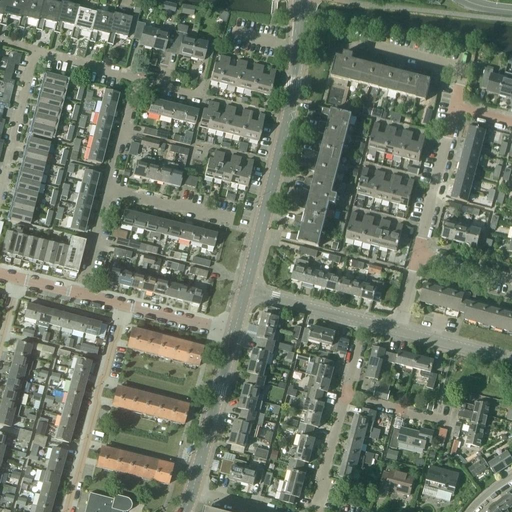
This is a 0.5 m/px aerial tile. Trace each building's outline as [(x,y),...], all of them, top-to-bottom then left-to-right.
[(1,16),(0,21),(0,24),(6,26),(8,16),(19,19),(20,19),(24,0),(6,0),(2,16),(1,16)] [(19,19),(17,27),(24,29),(26,18),(37,21),(38,22),(43,2),(42,2),(35,0),(24,0),(20,19),(19,19)] [(37,21),(35,30),(41,32),(44,21),(55,24),(60,5),(43,1),(42,2),(43,2),(38,22),(37,21)] [(55,24),(53,33),(59,34),(62,24),(73,27),(74,27),(78,10),(79,7),(61,3),(60,5),(55,24)] [(73,27),(70,40),(76,41),(79,30),(90,33),(91,33),(95,14),(78,10),(74,27),(73,27)] [(90,33),(88,42),(94,44),(97,33),(108,36),(113,16),(95,12),(95,14),(91,33),(90,33)] [(108,36),(105,45),(106,45),(112,46),(115,35),(126,38),(132,19),(113,14),(113,16),(108,36)] [(139,46),(151,49),(155,32),(143,29),(144,25),(137,23),(133,40),(140,41),(139,46)] [(176,33),(172,49),(179,51),(178,56),(190,59),(194,42),(195,37),(186,35),(187,27),(179,25),(177,33),(176,33)] [(155,32),(151,49),(163,52),(164,48),(172,49),(176,33),(156,28),(155,32)] [(194,42),(190,59),(202,62),(203,57),(211,59),(215,42),(207,40),(206,44),(194,42)] [(331,77),(344,81),(425,102),(433,73),(427,71),(424,79),(416,77),(419,69),(408,66),(405,74),(398,73),(400,64),(390,61),(387,70),(380,68),(381,59),(371,56),(368,65),(361,63),(363,54),(357,53),(355,61),(352,60),(353,55),(344,52),(342,58),(336,56),(331,77)] [(209,82),(218,84),(225,58),(220,57),(218,66),(214,65),(209,82)] [(225,58),(218,84),(227,87),(231,69),(228,68),(230,60),(225,58)] [(231,69),(227,87),(235,89),(242,63),(237,61),(235,70),(231,69)] [(242,63),(235,89),(243,91),(248,73),(245,72),(247,64),(242,63)] [(248,73),(243,91),(252,93),(258,66),(253,65),(251,74),(248,73)] [(258,66),(252,93),(260,95),(264,77),(261,76),(263,68),(258,66)] [(185,72),(174,69),(173,75),(184,78),(185,72)] [(264,77),(260,95),(269,97),(276,71),(270,69),(268,78),(264,77)] [(487,93),(499,96),(504,78),(491,75),(492,71),(485,69),(480,88),(487,90),(487,93)] [(46,73),(44,84),(64,89),(67,79),(46,73)] [(511,80),(504,78),(499,96),(511,99),(511,96),(511,80)] [(44,84),(41,94),(61,99),(64,89),(44,84)] [(104,91),(101,103),(115,106),(118,94),(104,91)] [(41,94),(39,104),(59,109),(61,99),(41,94)] [(83,104),(82,109),(93,111),(95,101),(91,100),(85,99),(83,104)] [(148,113),(159,116),(163,103),(151,100),(148,113)] [(101,103),(98,114),(112,118),(115,106),(101,103)] [(163,103),(159,116),(171,119),(174,106),(163,103)] [(198,128),(207,130),(213,104),(209,103),(207,111),(202,110),(198,128)] [(39,104),(36,114),(56,119),(59,109),(39,104)] [(213,104),(207,130),(215,132),(220,115),(216,114),(218,106),(213,104)] [(174,106),(171,119),(183,122),(186,109),(174,106)] [(220,115),(215,132),(223,134),(230,109),(225,107),(223,116),(220,115)] [(289,240),(318,247),(329,204),(335,205),(337,196),(331,195),(352,116),(323,108),(321,114),(329,117),(327,124),(319,122),(317,132),(325,135),(323,142),(315,141),(312,151),(320,154),(318,160),(310,159),(307,170),(315,172),(313,180),(305,178),(302,188),(310,191),(308,198),(300,197),(298,207),(305,210),(304,217),(295,216),(293,226),(301,229),(299,235),(291,234),(289,240)] [(186,109),(183,122),(195,125),(198,112),(186,109)] [(230,109),(223,134),(232,136),(236,119),(233,118),(235,110),(230,109)] [(236,119),(232,136),(240,139),(247,113),(242,112),(240,120),(236,119)] [(247,113),(240,139),(248,141),(253,123),(249,122),(251,114),(247,113)] [(36,114),(34,125),(54,130),(56,119),(36,114)] [(98,114),(95,126),(109,129),(112,118),(98,114)] [(253,123),(248,141),(257,143),(264,117),(258,116),(256,124),(253,123)] [(368,150),(377,152),(381,135),(377,134),(379,125),(374,124),(368,150)] [(34,125),(31,135),(51,140),(54,130),(34,125)] [(95,126),(92,138),(106,141),(109,129),(95,126)] [(381,135),(377,152),(385,154),(391,128),(387,127),(385,136),(381,135)] [(470,127),(467,139),(482,143),(485,131),(470,127)] [(142,134),(154,137),(156,131),(144,128),(142,134)] [(391,128),(385,154),(393,156),(397,139),(394,138),(396,129),(391,128)] [(397,139),(393,156),(402,158),(408,132),(403,131),(401,140),(397,139)] [(408,132),(402,158),(410,160),(415,144),(411,143),(413,134),(408,132)] [(415,144),(410,160),(419,163),(425,137),(421,135),(418,145),(415,144)] [(179,137),(177,143),(189,146),(191,139),(179,137)] [(30,138),(27,148),(48,154),(50,143),(30,138)] [(92,138),(89,149),(103,153),(106,141),(92,138)] [(140,145),(152,148),(153,142),(141,139),(140,145)] [(467,139),(463,151),(479,155),(482,143),(467,139)] [(176,150),(175,154),(187,157),(188,150),(176,147),(176,150)] [(27,148),(25,159),(45,164),(48,154),(27,148)] [(100,164),(103,153),(89,149),(86,161),(100,164)] [(463,151),(460,163),(476,167),(479,155),(463,151)] [(212,179),(218,154),(214,153),(212,161),(208,160),(204,177),(212,179)] [(221,182),(225,164),(221,163),(223,155),(218,154),(212,179),(221,182)] [(132,176),(143,179),(149,158),(144,157),(142,164),(135,162),(132,176)] [(229,184),(235,158),(231,157),(229,165),(225,164),(221,182),(229,184)] [(149,158),(143,179),(155,182),(159,168),(153,167),(155,160),(149,158)] [(237,186),(241,168),(238,167),(240,159),(235,158),(229,184),(237,186)] [(25,159),(22,169),(42,174),(45,164),(25,159)] [(241,168),(237,186),(246,188),(253,162),(247,161),(245,169),(241,168)] [(159,168),(155,182),(167,185),(172,165),(167,163),(166,170),(159,168)] [(460,163),(457,175),(473,179),(476,167),(460,163)] [(172,165),(167,185),(179,188),(182,174),(176,172),(177,166),(172,165)] [(356,195),(365,197),(370,179),(366,178),(368,170),(363,168),(356,195)] [(22,169),(20,179),(40,184),(42,174),(22,169)] [(84,171),(81,183),(94,186),(97,174),(84,171)] [(370,179),(365,197),(374,199),(380,173),(376,171),(373,180),(370,179)] [(380,173),(374,199),(382,201),(387,184),(383,183),(385,174),(380,173)] [(457,175),(454,187),(470,191),(473,179),(457,175)] [(195,189),(197,179),(186,176),(184,186),(195,189)] [(387,184),(382,201),(390,203),(397,177),(392,176),(390,184),(387,184)] [(397,177),(390,203),(399,205),(403,188),(400,187),(402,178),(397,177)] [(20,179),(17,189),(37,194),(40,184),(20,179)] [(403,188),(399,205),(407,208),(414,181),(409,180),(407,189),(403,188)] [(81,183),(78,194),(91,198),(94,186),(81,183)] [(345,194),(351,195),(353,187),(347,186),(345,194)] [(467,203),(470,191),(454,187),(451,199),(467,203)] [(17,189),(14,199),(35,204),(37,194),(17,189)] [(78,194),(75,206),(88,210),(91,198),(78,194)] [(488,195),(485,207),(490,209),(493,197),(488,195)] [(14,199),(12,209),(32,214),(35,204),(14,199)] [(460,212),(462,207),(450,204),(449,209),(460,212)] [(75,206),(72,218),(85,221),(88,210),(75,206)] [(12,209),(9,219),(30,224),(32,214),(12,209)] [(120,224),(120,225),(132,228),(135,215),(123,212),(122,217),(120,224)] [(345,239),(354,241),(358,224),(355,223),(357,214),(352,213),(345,239)] [(135,215),(132,228),(143,231),(147,218),(135,215)] [(358,224),(354,241),(362,243),(369,217),(365,216),(362,225),(358,224)] [(369,217),(362,243),(371,245),(375,228),(371,227),(374,218),(369,217)] [(82,233),(85,221),(72,218),(69,230),(82,233)] [(147,218),(143,231),(149,232),(148,239),(153,241),(158,220),(147,218)] [(158,220),(153,241),(158,242),(160,235),(167,237),(170,223),(158,220)] [(375,228),(371,245),(379,247),(385,221),(381,220),(379,229),(375,228)] [(385,221),(379,247),(388,250),(392,232),(389,231),(391,222),(385,221)] [(441,237),(453,240),(458,224),(445,221),(441,237)] [(170,223),(167,237),(178,239),(181,226),(170,223)] [(392,232),(388,250),(396,252),(403,225),(398,224),(396,233),(392,232)] [(458,224),(453,240),(465,244),(469,227),(458,224)] [(6,232),(0,255),(76,274),(85,241),(70,237),(68,247),(21,235),(23,227),(14,225),(12,233),(6,232)] [(181,226),(178,239),(189,242),(193,229),(181,226)] [(469,227),(465,244),(477,247),(481,231),(469,227)] [(193,229),(189,242),(201,245),(204,232),(193,229)] [(201,245),(200,250),(205,251),(207,247),(213,248),(216,235),(204,232),(201,245)] [(116,239),(115,245),(127,248),(128,242),(128,241),(116,238),(116,239)] [(298,253),(310,256),(311,250),(299,247),(298,253)] [(112,255),(124,259),(126,252),(114,249),(112,255)] [(141,263),(147,265),(149,258),(142,256),(141,263)] [(197,260),(196,265),(208,268),(209,263),(210,262),(198,259),(197,260)] [(291,279),(303,283),(306,269),(308,262),(296,259),(291,279)] [(370,265),(368,271),(368,273),(374,275),(374,273),(381,275),(382,268),(370,265)] [(105,282),(117,285),(122,268),(117,267),(116,271),(108,269),(105,282)] [(122,268),(117,285),(129,288),(132,275),(126,273),(127,270),(122,268)] [(306,269),(303,283),(314,286),(318,272),(319,270),(314,268),(313,271),(306,269)] [(195,270),(193,276),(205,279),(207,273),(195,270)] [(318,272),(314,286),(326,289),(330,275),(318,272)] [(132,275),(129,288),(141,291),(145,275),(140,273),(139,277),(132,275)] [(145,275),(141,291),(152,294),(156,281),(149,279),(149,276),(145,275)] [(330,275),(326,289),(338,292),(341,278),(330,275)] [(156,281),(152,294),(164,297),(167,284),(169,278),(157,276),(156,281)] [(341,278),(338,292),(349,295),(353,281),(341,278)] [(364,284),(361,298),(373,301),(376,289),(382,291),(384,283),(373,280),(371,286),(364,284)] [(353,281),(349,295),(361,298),(364,284),(353,281)] [(511,333),(511,311),(469,299),(469,297),(475,298),(478,286),(470,284),(467,293),(425,282),(419,302),(464,315),(463,320),(511,333)] [(167,284),(164,297),(175,300),(178,286),(167,284)] [(178,286),(175,300),(186,303),(190,289),(178,286)] [(190,289),(186,303),(199,306),(202,292),(190,289)] [(24,318),(35,321),(39,308),(27,305),(24,318)] [(39,308),(35,321),(47,324),(51,311),(39,308)] [(263,314),(260,326),(275,330),(278,319),(281,320),(283,311),(268,308),(266,315),(263,314)] [(51,311),(47,324),(59,327),(63,314),(51,311)] [(63,314),(59,327),(71,331),(75,317),(63,314)] [(75,317),(71,331),(83,334),(87,320),(75,317)] [(87,320),(83,334),(96,337),(100,323),(87,320)] [(261,339),(259,345),(273,349),(275,342),(272,342),(275,330),(260,326),(257,338),(261,339)] [(301,342),(307,344),(308,341),(320,343),(323,330),(310,326),(309,330),(304,329),(301,342)] [(298,339),(301,328),(295,327),(292,338),(298,339)] [(32,339),(34,332),(22,329),(21,336),(32,339)] [(323,330),(320,343),(331,346),(330,350),(336,352),(339,338),(334,337),(335,333),(323,330)] [(126,349),(140,353),(144,336),(130,332),(126,349)] [(144,336),(140,353),(154,356),(159,339),(144,336)] [(159,339),(154,356),(169,360),(173,343),(159,339)] [(17,342),(14,354),(27,358),(30,346),(17,342)] [(173,343),(169,360),(183,363),(187,346),(173,343)] [(81,345),(80,351),(85,353),(96,355),(98,348),(87,346),(81,345)] [(254,349),(251,361),(266,365),(269,354),(272,355),(273,349),(259,345),(258,350),(254,349)] [(41,346),(40,351),(51,355),(52,355),(54,349),(53,349),(41,346)] [(187,346),(183,363),(197,367),(201,350),(187,346)] [(383,361),(395,364),(398,355),(397,355),(385,351),(386,349),(373,346),(365,377),(378,381),(383,361)] [(58,350),(56,356),(67,359),(68,353),(58,350)] [(398,355),(395,364),(413,369),(416,355),(398,351),(397,355),(398,355)] [(314,364),(310,376),(330,381),(333,369),(332,368),(333,363),(310,357),(298,353),(296,359),(308,362),(314,364)] [(14,354),(11,366),(24,369),(30,372),(33,360),(27,358),(14,354)] [(420,374),(421,377),(428,379),(426,388),(433,389),(437,375),(430,373),(434,360),(416,355),(413,369),(420,371),(420,374)] [(76,359),(73,370),(87,374),(90,363),(76,359)] [(252,374),(250,380),(264,384),(266,378),(263,377),(266,365),(251,361),(248,373),(252,374)] [(11,366),(8,377),(21,381),(24,369),(11,366)] [(73,370),(70,382),(84,385),(87,374),(73,370)] [(330,381),(310,376),(307,387),(305,386),(303,392),(304,393),(321,397),(323,391),(327,392),(330,381)] [(8,377),(5,389),(18,392),(23,394),(26,383),(21,381),(8,377)] [(245,384),(241,397),(257,401),(259,394),(262,395),(263,390),(264,384),(250,380),(249,385),(245,384)] [(70,382),(67,394),(80,398),(84,385),(70,382)] [(289,388),(287,395),(295,398),(297,391),(289,388)] [(374,396),(374,397),(388,401),(390,392),(388,391),(376,388),(374,394),(374,396)] [(5,389),(2,400),(15,404),(18,392),(5,389)] [(111,406),(125,410),(130,393),(115,389),(111,406)] [(130,393),(125,410),(140,414),(144,397),(130,393)] [(300,410),(307,412),(321,416),(324,404),(320,403),(321,397),(304,393),(300,410)] [(67,394),(64,405),(77,409),(80,398),(67,394)] [(144,397),(140,414),(154,417),(158,400),(144,397)] [(242,410),(241,415),(264,421),(265,416),(254,413),(257,401),(241,397),(238,409),(242,410)] [(2,400),(0,406),(0,412),(12,416),(15,404),(2,400)] [(158,400),(154,417),(168,421),(173,404),(158,400)] [(461,403),(459,411),(464,412),(465,411),(488,417),(490,405),(477,402),(476,406),(461,403)] [(173,404),(168,421),(182,425),(187,408),(173,404)] [(64,405),(61,417),(74,421),(77,409),(64,405)] [(355,416),(351,428),(371,433),(379,435),(380,430),(372,428),(376,412),(363,409),(361,417),(355,416)] [(458,417),(472,420),(471,423),(485,427),(488,417),(465,411),(464,412),(459,411),(458,417)] [(0,424),(9,427),(12,416),(0,412),(0,424)] [(300,423),(299,429),(312,433),(314,427),(318,428),(321,416),(307,412),(304,424),(300,423)] [(236,420),(232,432),(255,437),(258,426),(262,427),(264,421),(241,415),(239,421),(236,420)] [(61,417),(57,428),(71,432),(74,421),(61,417)] [(47,425),(38,423),(35,435),(43,437),(47,425)] [(471,423),(469,434),(482,437),(485,427),(471,423)] [(68,443),(71,432),(57,428),(54,440),(68,443)] [(351,428),(348,440),(362,444),(364,437),(369,438),(378,440),(379,435),(371,433),(351,428)] [(395,429),(390,448),(396,449),(398,443),(424,450),(426,442),(431,444),(434,432),(421,429),(420,433),(401,428),(400,431),(395,429)] [(18,429),(17,434),(29,437),(30,437),(31,432),(30,432),(18,429)] [(292,446),(298,447),(311,451),(314,440),(311,439),(312,433),(299,429),(297,434),(295,434),(292,446)] [(229,444),(245,448),(248,437),(255,439),(255,437),(232,432),(229,444)] [(17,434),(16,439),(28,442),(28,443),(30,437),(29,437),(17,434)] [(480,448),(482,437),(469,434),(466,445),(480,448)] [(35,435),(33,440),(45,443),(47,438),(43,437),(35,435)] [(33,440),(32,445),(44,449),(45,443),(33,440)] [(348,440),(345,452),(359,456),(362,444),(348,440)] [(454,440),(450,454),(455,456),(455,457),(454,458),(463,467),(467,463),(459,456),(458,457),(456,455),(455,455),(459,442),(454,440)] [(291,458),(289,464),(303,468),(304,462),(308,463),(311,451),(298,447),(295,459),(291,458)] [(266,460),(268,451),(256,448),(256,451),(254,457),(266,460)] [(52,449),(49,461),(62,465),(66,452),(52,449)] [(100,450),(96,464),(95,467),(110,471),(114,454),(100,450)] [(511,463),(511,450),(488,465),(494,475),(511,463)] [(345,452),(342,464),(356,467),(361,469),(362,469),(364,462),(371,464),(373,459),(365,457),(359,456),(345,452)] [(474,477),(488,468),(484,463),(488,460),(484,453),(483,454),(481,452),(480,453),(479,452),(475,454),(475,453),(465,459),(467,463),(470,461),(477,457),(480,462),(469,470),(474,477)] [(114,454),(110,471),(124,474),(128,457),(114,454)] [(128,457),(124,474),(139,478),(143,461),(128,457)] [(219,473),(224,475),(230,476),(229,480),(241,483),(245,469),(247,463),(234,460),(234,462),(223,459),(219,473)] [(49,461),(46,472),(59,476),(62,465),(49,461)] [(143,461),(139,478),(153,481),(157,464),(143,461)] [(157,464),(153,481),(167,485),(172,468),(157,464)] [(291,471),(288,483),(302,486),(305,474),(301,473),(303,468),(289,464),(288,470),(291,471)] [(353,480),(356,467),(342,464),(339,476),(353,480)] [(430,466),(424,489),(437,492),(436,498),(449,502),(451,496),(453,497),(459,474),(430,466)] [(245,469),(241,483),(253,486),(254,482),(260,484),(264,470),(258,468),(256,472),(245,469)] [(383,473),(379,490),(386,492),(386,490),(410,496),(415,477),(390,470),(389,474),(383,473)] [(46,472),(43,484),(56,487),(59,476),(46,472)] [(269,486),(273,474),(267,472),(263,485),(269,486)] [(279,501),(293,504),(295,497),(299,498),(302,486),(288,483),(284,482),(279,501)] [(43,484),(39,495),(53,499),(56,487),(43,484)] [(125,511),(127,511),(128,511),(130,509),(131,506),(131,505),(130,502),(130,501),(128,499),(125,498),(114,495),(113,500),(89,493),(83,511),(125,511)] [(502,499),(509,508),(511,505),(511,496),(509,493),(502,499)] [(39,495),(36,507),(50,510),(53,499),(39,495)] [(495,505),(500,511),(504,511),(509,508),(502,499),(495,505)]
